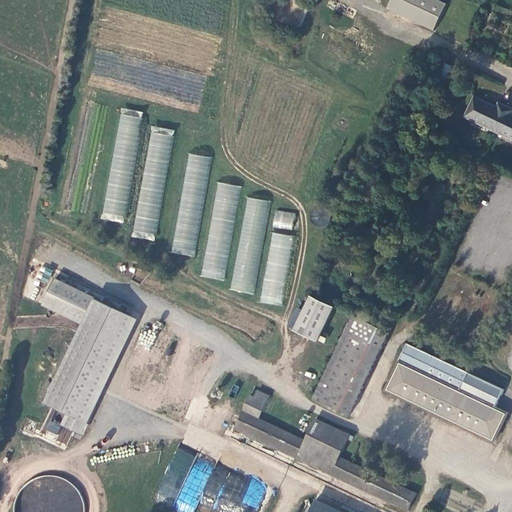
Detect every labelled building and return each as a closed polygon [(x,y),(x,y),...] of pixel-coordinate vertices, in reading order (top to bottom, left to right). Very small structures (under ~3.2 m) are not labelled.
[(434,32),(447,5),(437,0),(392,0),(388,9),(434,32)] [(468,115),(511,137),(511,106),(503,103),(501,107),(478,96),(468,115)] [(126,223),(138,138),(142,139),(146,112),(119,108),(103,219),(126,223)] [(151,125),(132,237),(155,241),(174,129),(151,125)] [(188,153),(171,253),(195,257),(211,157),(188,153)] [(224,281),(241,186),(218,182),(200,277),(224,281)] [(247,197),(230,290),(254,294),(270,201),(247,197)] [(312,209),(311,224),(328,226),(330,211),(312,209)] [(274,210),(273,228),(293,229),(294,212),(274,210)] [(270,233),(262,303),(283,305),(291,235),(270,233)] [(86,436),(134,314),(50,281),(40,307),(77,321),(44,405),(64,413),(59,424),(48,420),(44,430),(58,435),(56,440),(67,444),(72,431),(86,436)] [(314,287),(298,322),(321,332),(337,298),(314,287)] [(356,318),(349,331),(384,349),(391,335),(356,318)] [(350,418),(384,349),(349,331),(315,400),(350,418)] [(508,388),(411,342),(402,360),(404,362),(391,388),(498,441),(511,412),(500,407),(508,388)] [(265,419),(276,397),(263,391),(259,398),(253,395),(237,427),(414,511),(422,493),(343,456),(355,434),(320,418),(310,440),(265,419)] [(176,497),(187,470),(188,471),(194,456),(179,449),(172,465),(170,465),(162,484),(174,490),(172,496),(176,497)] [(83,511),(85,508),(76,481),(46,475),(19,483),(13,511),(83,511)] [(343,511),(320,501),(314,511),(343,511)]
